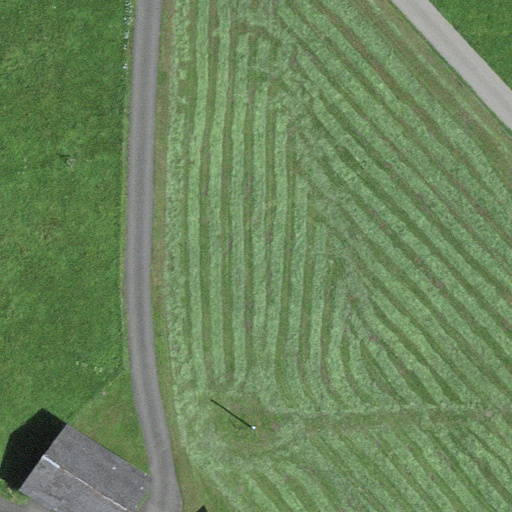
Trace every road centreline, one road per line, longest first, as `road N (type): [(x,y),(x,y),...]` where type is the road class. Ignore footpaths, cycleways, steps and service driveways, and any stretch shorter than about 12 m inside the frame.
road 1 (track): [(164,511),(141,385),(134,285),(150,0)]
road 2 (unclassified): [(511,115),(406,0)]
